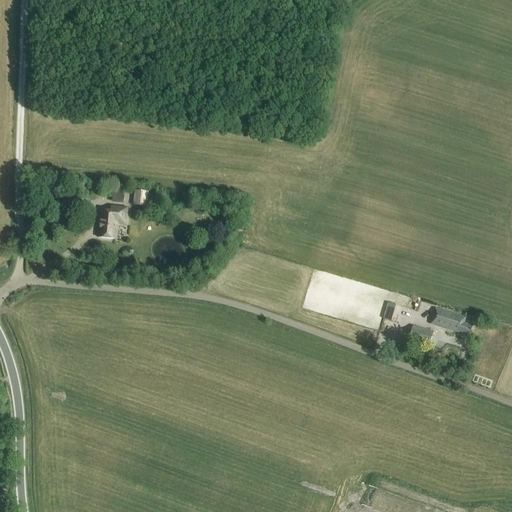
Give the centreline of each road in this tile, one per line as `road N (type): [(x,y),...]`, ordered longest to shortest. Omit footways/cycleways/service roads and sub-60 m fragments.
road 1 (unclassified): [(0,296),(29,281),(213,297),(511,403)]
road 2 (track): [(20,281),(23,0)]
road 3 (unclassified): [(23,511),(18,406),(0,337)]
